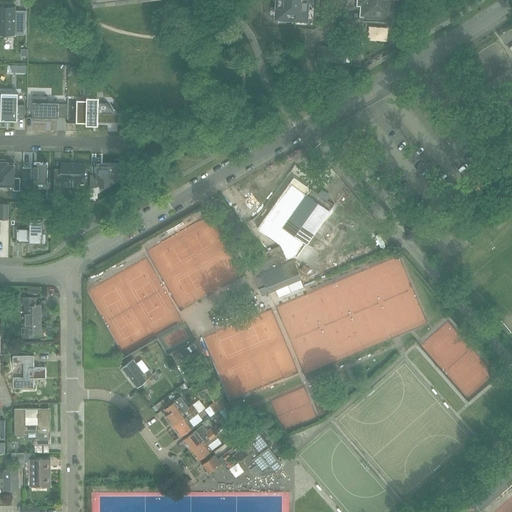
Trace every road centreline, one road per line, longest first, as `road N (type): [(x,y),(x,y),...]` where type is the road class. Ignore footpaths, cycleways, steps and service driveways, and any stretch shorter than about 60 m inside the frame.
road 1 (residential): [(338,108),(63,264)]
road 2 (residential): [(511,2),(338,108)]
road 3 (unknown): [(387,221),(417,211),(423,190),(366,124),(338,108)]
road 4 (residential): [(182,485),(125,406),(71,394)]
road 5 (residential): [(132,143),(0,141)]
road 6 (residential): [(71,394),(63,264)]
